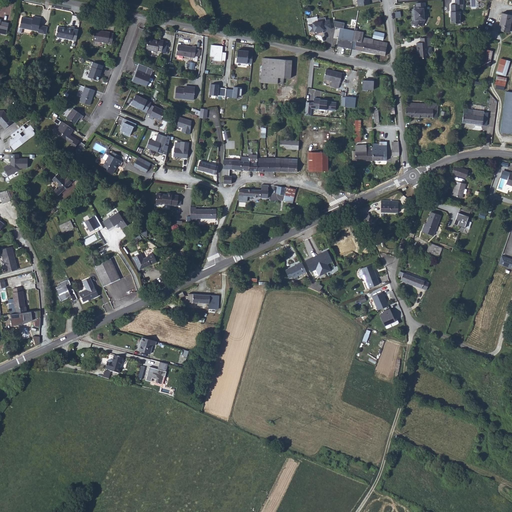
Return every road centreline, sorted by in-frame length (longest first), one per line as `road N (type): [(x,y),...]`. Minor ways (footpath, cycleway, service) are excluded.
road 1 (residential): [(136,17),(395,72)]
road 2 (secondary): [(47,346),(215,269)]
road 3 (unclassified): [(413,327),(392,274),(416,204),(411,176)]
road 4 (secondary): [(215,269),(342,209)]
road 5 (residential): [(413,327),(492,356),(511,305)]
road 6 (unclassified): [(511,487),(394,427)]
road 7 (residential): [(85,136),(105,110),(136,17)]
road 8 (residential): [(230,196),(242,182),(264,181),(318,191),(342,209)]
